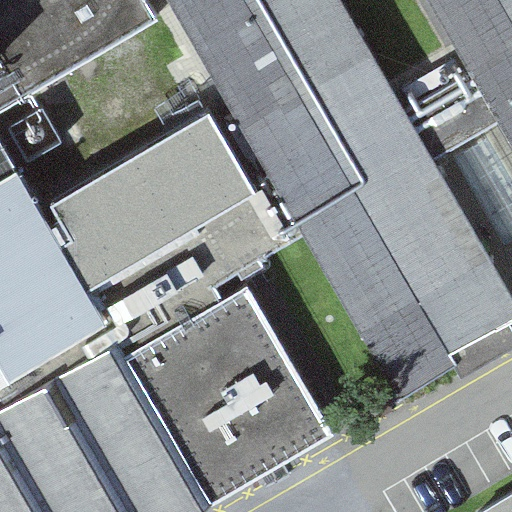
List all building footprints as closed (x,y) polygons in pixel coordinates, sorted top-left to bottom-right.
[(0,0),(0,74),(23,112),(180,20),(168,0),(0,0)] [(511,275),(348,0),(179,0),(413,387),(511,330),(511,275)] [(511,0),(440,0),(511,128),(511,0)] [(236,144),(90,225),(142,318),(288,237),(236,144)] [(0,356),(99,302),(27,180),(0,196),(0,356)] [(0,511),(175,511),(312,435),(229,289),(117,352),(95,314),(0,364),(0,511)] [(511,511),(511,490),(476,511),(511,511)]
